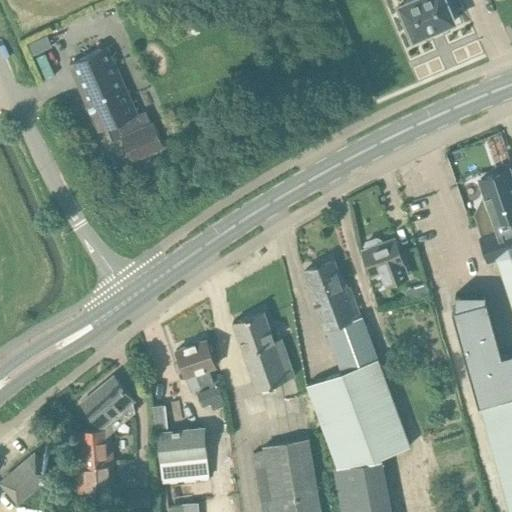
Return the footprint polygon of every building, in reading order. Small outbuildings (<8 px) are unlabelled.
[(408,0),(398,4),(413,39),(455,21),(446,0),(408,0)] [(52,46),(47,34),(28,43),(33,54),(52,46)] [(139,113),(109,46),(70,63),(100,131),(108,127),(113,140),(123,136),(133,159),(165,145),(154,121),(152,122),(146,110),(139,113)] [(511,178),(509,169),(480,178),(494,222),(496,222),(499,229),(480,235),(488,261),(497,258),(511,304),(511,178)] [(382,242),(380,238),(377,236),(365,240),(363,245),(364,248),(363,249),(372,274),(381,271),(387,287),(410,278),(395,237),(382,242)] [(340,276),(334,259),(304,270),(325,329),(326,329),(340,369),(341,372),(308,384),(338,467),(374,459),(411,445),(363,313),(360,314),(349,285),(347,286),(343,275),(340,276)] [(424,282),(414,286),(418,297),(428,294),(424,282)] [(483,300),(483,290),(455,290),(455,308),(453,309),(509,511),(511,511),(511,356),(511,353),(500,356),(484,299),(483,300)] [(258,388),(295,375),(281,337),(274,340),(263,310),(233,321),(258,388)] [(215,385),(209,368),(216,365),(206,338),(176,349),(191,390),(209,383),(210,386),(196,391),(201,406),(210,403),(212,409),(225,405),(218,384),(215,385)] [(114,463),(111,430),(134,411),(132,402),(135,399),(114,374),(81,401),(103,428),(79,430),(82,465),(75,465),(77,492),(112,489),(110,464),(114,463)] [(153,412),(153,430),(156,430),(161,481),(210,476),(205,425),(170,428),(166,411),(153,412)] [(263,445),(274,511),(322,511),(309,438),(263,445)] [(35,451),(1,480),(18,500),(52,472),(35,451)] [(392,511),(383,457),(333,468),(340,511),(392,511)] [(125,492),(125,506),(150,506),(150,492),(125,492)]
